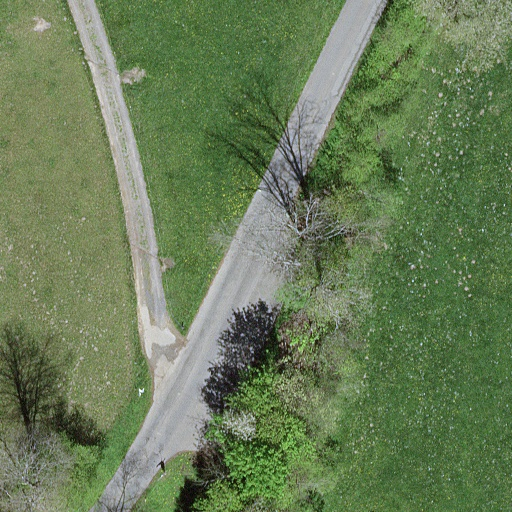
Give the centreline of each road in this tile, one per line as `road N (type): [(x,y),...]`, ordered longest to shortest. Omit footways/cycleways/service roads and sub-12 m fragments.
road 1 (unclassified): [(364,0),(156,451),(107,511)]
road 2 (track): [(166,430),(138,209),(78,0)]
